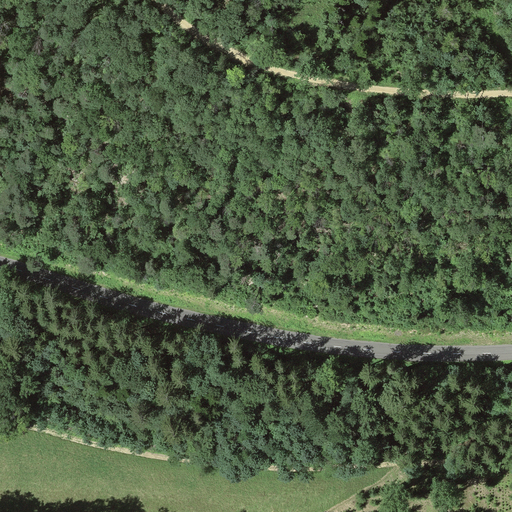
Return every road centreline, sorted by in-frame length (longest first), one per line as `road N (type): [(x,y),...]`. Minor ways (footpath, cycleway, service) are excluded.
road 1 (tertiary): [(511,350),(375,350),(288,339),(118,301),(0,264)]
road 2 (track): [(154,0),(219,52),(267,69),(382,92),(511,91)]
